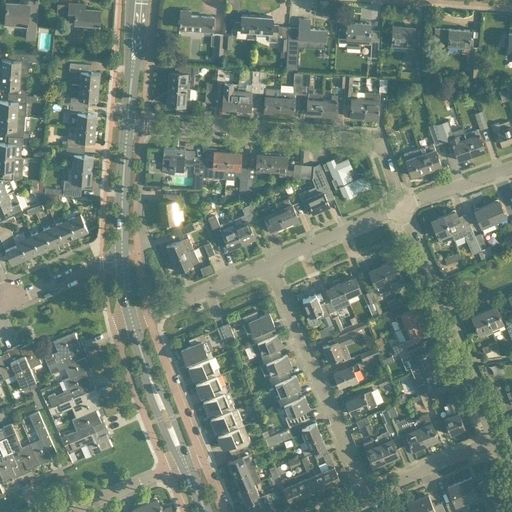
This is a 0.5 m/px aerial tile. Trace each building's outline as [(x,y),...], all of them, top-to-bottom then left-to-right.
[(26,26),(35,26),(37,1),(28,0),(28,4),(27,4),(27,6),(16,5),(16,3),(7,2),(6,12),(5,12),(4,20),(5,20),(5,24),(7,24),(7,22),(25,24),(25,25),(26,25),(26,26)] [(68,5),(67,21),(74,21),(74,23),(88,24),(88,27),(99,27),(99,25),(100,25),(100,21),(99,21),(100,10),(89,9),(89,10),(84,10),(84,4),(75,3),(75,6),(68,5)] [(203,29),(203,34),(213,34),(214,17),(190,15),(190,11),(180,10),(179,28),(203,29)] [(256,34),(257,15),(242,14),(241,22),(235,22),(234,29),(241,30),(246,31),(246,38),(255,38),(256,36),(256,34)] [(273,16),(257,15),(256,34),(256,36),(265,36),(265,34),(265,32),(269,32),(269,41),(279,42),(280,37),(278,37),(279,25),(272,24),(273,16)] [(297,38),(297,46),(298,46),(325,48),(325,41),(326,41),(326,38),(326,30),(309,28),(310,19),(299,18),(298,25),(298,27),(297,38)] [(339,29),(338,41),(347,42),(347,47),(360,48),(360,43),(369,43),(370,23),(361,22),(361,23),(348,22),(347,30),(339,29)] [(392,35),(391,42),(391,45),(406,46),(406,58),(415,59),(416,49),(412,49),(413,45),(414,28),(402,28),(403,26),(393,25),(392,32),(391,32),(391,35),(392,35)] [(469,38),(470,30),(448,28),(448,29),(435,28),(434,39),(447,40),(447,44),(463,45),(463,52),(467,52),(468,52),(469,46),(473,47),(473,38),(469,38)] [(508,46),(507,49),(508,49),(507,56),(511,56),(511,32),(509,32),(508,36),(504,36),(503,45),(508,46)] [(224,33),(223,34),(223,46),(223,48),(232,48),(232,34),(224,33)] [(223,48),(223,34),(216,34),(215,57),(222,57),(223,48)] [(279,42),(279,49),(281,49),(287,49),(288,38),(280,37),(279,42)] [(288,38),(287,49),(287,54),(294,55),(295,38),(288,38)] [(371,43),(370,57),(378,57),(379,44),(371,43)] [(473,47),(469,46),(468,52),(467,52),(466,60),(467,61),(467,62),(469,64),(468,75),(477,76),(477,63),(478,56),(479,47),(473,47)] [(1,59),(0,73),(26,75),(26,74),(27,74),(28,61),(28,54),(13,53),(11,52),(11,53),(13,53),(13,60),(1,59)] [(99,72),(88,72),(88,65),(91,65),(88,65),(81,64),(70,63),(69,70),(72,70),(72,71),(80,71),(79,85),(98,86),(99,72)] [(168,79),(167,87),(169,87),(190,89),(193,89),(193,81),(190,81),(191,74),(191,73),(194,73),(197,73),(198,65),(191,65),(181,64),(180,72),(170,71),(169,79),(168,79)] [(412,66),(411,80),(421,81),(422,67),(412,66)] [(301,94),(303,73),(294,72),(293,84),(293,92),(293,94),(295,94),(301,94)] [(25,88),(26,75),(0,73),(0,79),(0,86),(11,88),(11,94),(26,95),(26,88),(25,88)] [(310,73),(303,73),(301,94),(307,95),(309,95),(309,87),(310,73)] [(352,76),(345,76),(345,87),(344,98),(351,99),(351,92),(351,88),(352,76)] [(216,91),(217,83),(206,82),(206,90),(216,91)] [(237,108),(238,90),(237,90),(238,84),(217,82),(216,97),(223,97),(222,107),(224,107),(224,109),(232,110),(232,108),(237,108)] [(238,87),(237,108),(241,109),(241,111),(248,111),(248,109),(250,109),(252,92),(252,85),(246,84),(246,88),(238,87)] [(97,100),(98,86),(79,85),(78,98),(71,98),(70,105),(85,106),(86,100),(97,100)] [(498,89),(503,101),(510,98),(506,86),(498,89)] [(189,105),(190,89),(169,87),(167,104),(169,104),(168,105),(174,105),(174,104),(189,105)] [(321,114),(322,100),(313,99),(314,87),(309,87),(309,95),(307,95),(306,113),(321,114)] [(265,93),(264,110),(279,111),(281,91),(281,89),(265,88),(265,93)] [(216,91),(206,90),(205,102),(215,103),(216,91)] [(293,112),(295,94),(293,94),(293,92),(289,92),(281,91),(279,111),(293,112)] [(364,117),(366,97),(357,97),(357,92),(351,92),(351,99),(347,98),(347,104),(351,105),(350,116),(364,117)] [(380,94),(374,93),(366,93),(366,97),(364,117),(378,118),(380,94)] [(25,102),(26,95),(11,94),(10,101),(0,100),(0,114),(17,116),(17,115),(25,116),(25,102)] [(332,101),(323,100),(322,100),(321,114),(336,115),(338,95),(332,95),(332,101)] [(69,112),(68,126),(75,127),(95,128),(96,114),(84,113),(85,106),(70,105),(69,112)] [(486,126),(483,116),(481,110),(475,112),(480,128),(486,126)] [(17,116),(0,114),(0,128),(8,129),(8,136),(23,137),(25,116),(17,115),(17,116)] [(400,130),(411,126),(408,119),(398,123),(400,130)] [(448,119),(435,123),(442,142),(451,139),(452,142),(452,144),(453,144),(458,159),(463,157),(464,158),(470,156),(470,155),(471,154),(464,133),(462,127),(452,130),(448,119)] [(509,142),(511,141),(511,126),(511,125),(509,120),(499,124),(498,122),(491,124),(493,132),(497,131),(501,144),(509,141),(509,142)] [(435,123),(428,125),(435,144),(442,142),(435,123)] [(94,142),(95,128),(75,127),(74,139),(67,139),(67,146),(82,147),(82,141),(94,142)] [(479,152),(484,150),(477,129),(464,133),(471,154),(472,154),(473,155),(479,153),(479,152)] [(21,144),(23,145),(23,137),(8,136),(7,143),(0,142),(0,156),(14,157),(14,156),(20,157),(21,144)] [(433,143),(425,146),(419,148),(420,153),(420,154),(426,170),(428,169),(429,171),(433,170),(433,168),(440,165),(435,149),(433,143)] [(81,155),(82,147),(67,146),(66,154),(73,155),(72,167),(72,168),(91,169),(92,155),(81,155)] [(194,165),(195,158),(194,158),(195,151),(185,151),(185,149),(163,147),(162,170),(168,170),(168,174),(174,175),(174,172),(184,172),(184,164),(194,165)] [(420,154),(420,153),(419,148),(404,153),(411,175),(419,173),(420,174),(424,173),(424,171),(426,170),(420,154)] [(226,178),(228,151),(219,150),(219,151),(214,151),(213,160),(204,159),(203,173),(203,176),(226,178)] [(235,151),(228,151),(226,178),(235,179),(235,174),(239,175),(241,153),(235,152),(235,151)] [(271,169),(272,153),(263,152),(263,154),(257,154),(255,175),(261,175),(262,169),(271,169)] [(280,153),(272,153),(271,169),(279,170),(279,176),(285,176),(292,179),(293,176),(293,171),(292,171),(286,170),(287,156),(280,155),(280,153)] [(0,170),(5,171),(5,177),(2,177),(2,178),(20,179),(22,157),(20,157),(14,156),(14,157),(0,156),(0,170)] [(194,165),(194,172),(195,173),(203,173),(204,159),(195,158),(194,165)] [(352,181),(347,169),(349,168),(345,160),(336,164),(333,158),(323,163),(325,170),(330,168),(334,178),(336,177),(337,178),(332,180),(335,188),(340,186),(345,198),(357,193),(356,191),(370,187),(367,176),(352,181)] [(313,166),(312,166),(312,178),(315,178),(324,174),(319,163),(313,166)] [(90,183),(91,169),(72,168),(71,181),(64,180),(63,188),(78,189),(79,182),(90,183)] [(333,195),(324,174),(315,178),(312,178),(315,186),(310,188),(313,195),(307,197),(308,201),(313,212),(315,211),(316,213),(323,210),(322,208),(329,205),(326,199),(333,196),(334,198),(333,195)] [(239,196),(239,200),(246,197),(247,178),(240,177),(239,196)] [(0,195),(14,190),(10,180),(3,180),(0,179),(0,195)] [(33,179),(33,188),(38,188),(37,192),(42,193),(43,180),(33,179)] [(61,192),(61,189),(45,187),(44,192),(46,197),(53,194),(53,195),(61,192)] [(78,196),(78,189),(63,188),(63,193),(58,194),(59,197),(63,195),(80,197),(80,196),(78,196)] [(0,211),(5,209),(8,215),(5,216),(8,215),(22,209),(14,190),(0,195),(0,211)] [(168,224),(168,223),(178,221),(177,210),(183,209),(180,194),(164,193),(165,201),(159,202),(162,223),(166,223),(166,224),(168,224)] [(290,197),(283,200),(275,204),(278,210),(285,226),(293,222),(292,221),(299,218),(290,197)] [(499,199),(487,204),(494,221),(500,218),(501,221),(507,219),(499,199)] [(245,214),(233,220),(242,242),(255,236),(248,220),(257,217),(253,208),(251,203),(245,206),(246,210),(244,211),(245,214)] [(278,210),(275,204),(262,209),(271,230),(277,227),(278,229),(285,226),(278,210)] [(494,221),(487,204),(475,209),(483,229),(489,226),(487,224),(494,221)] [(456,210),(444,215),(452,234),(453,238),(454,239),(454,238),(465,234),(472,252),(480,249),(481,249),(475,235),(470,223),(469,223),(462,226),(456,210)] [(80,212),(68,218),(75,234),(81,232),(81,233),(88,230),(80,212)] [(242,242),(233,220),(220,225),(215,214),(208,218),(219,244),(220,244),(219,241),(225,238),(229,248),(242,242)] [(452,234),(444,215),(432,220),(441,243),(453,238),(452,234)] [(75,234),(68,218),(55,223),(63,240),(63,241),(76,235),(75,234)] [(0,229),(9,226),(8,224),(6,219),(0,221),(0,229)] [(63,240),(55,223),(43,228),(51,246),(63,241),(63,240)] [(187,232),(190,231),(187,225),(177,229),(181,239),(167,245),(172,258),(194,248),(187,232)] [(0,236),(12,232),(9,226),(0,229),(0,236)] [(51,246),(43,228),(31,234),(38,250),(39,252),(51,246)] [(14,238),(14,236),(12,232),(0,236),(0,238),(2,243),(14,238)] [(38,250),(31,234),(25,236),(23,232),(14,236),(14,238),(17,244),(5,249),(11,264),(39,252),(38,250)] [(481,233),(475,235),(481,249),(487,247),(481,233)] [(17,244),(14,238),(2,243),(5,249),(17,244)] [(215,254),(210,242),(204,244),(209,256),(215,254)] [(199,261),(197,256),(194,248),(172,258),(177,270),(199,261)] [(447,264),(461,257),(459,252),(444,258),(447,264)] [(401,274),(394,259),(382,264),(391,285),(392,288),(406,282),(402,273),(401,274)] [(205,275),(216,271),(213,263),(202,266),(205,275)] [(391,285),(382,264),(369,270),(375,283),(376,285),(377,287),(369,291),(379,313),(382,312),(377,301),(382,298),(378,291),(391,285)] [(355,276),(341,282),(346,295),(361,289),(355,276)] [(331,300),(325,302),(329,312),(350,303),(346,295),(341,282),(326,288),(331,300)] [(379,313),(369,291),(363,293),(373,316),(379,313)] [(316,293),(302,299),(305,306),(304,307),(307,314),(308,313),(310,316),(317,313),(320,318),(323,317),(326,326),(334,323),(332,317),(329,312),(325,302),(320,304),(316,293)] [(404,296),(397,299),(399,304),(406,301),(404,296)] [(398,305),(389,309),(391,315),(400,311),(398,305)] [(504,325),(496,305),(484,310),(493,333),(499,330),(498,327),(504,325)] [(401,313),(395,316),(400,328),(420,319),(415,307),(401,313)] [(484,310),(472,315),(480,335),(486,332),(487,335),(493,333),(484,310)] [(268,326),(274,324),(269,312),(257,317),(255,311),(243,316),(245,323),(248,321),(253,332),(250,333),(254,343),(272,336),(272,335),(268,326)] [(337,314),(332,317),(334,323),(337,330),(343,328),(337,314)] [(365,319),(348,327),(351,333),(368,325),(365,319)] [(425,332),(420,319),(400,328),(405,340),(392,345),(396,353),(407,349),(408,346),(420,341),(418,335),(425,332)] [(326,326),(323,327),(326,335),(337,330),(334,323),(326,326)] [(229,339),(223,324),(222,324),(224,328),(219,330),(218,329),(223,342),(229,339)] [(223,324),(229,339),(235,337),(230,324),(229,325),(224,327),(223,324)] [(58,351),(44,357),(47,365),(85,349),(82,342),(77,345),(76,342),(78,341),(74,332),(75,332),(75,331),(53,341),(58,351)] [(181,349),(185,358),(186,361),(193,358),(195,364),(209,358),(213,356),(210,350),(207,352),(202,341),(206,339),(203,333),(191,338),(193,344),(181,349)] [(254,343),(252,344),(256,356),(259,355),(263,364),(266,362),(280,356),(277,347),(283,344),(282,342),(278,333),(272,335),(272,336),(254,343)] [(329,343),(323,346),(329,361),(343,355),(339,347),(354,340),(351,333),(340,337),(339,336),(335,338),(328,341),(329,343)] [(19,344),(13,347),(29,383),(36,380),(29,365),(40,361),(35,349),(32,342),(32,341),(31,341),(32,342),(23,346),(24,348),(21,349),(19,344)] [(496,341),(494,342),(482,347),(484,353),(499,347),(496,341)] [(423,344),(408,350),(411,357),(414,365),(410,367),(412,371),(437,361),(432,348),(426,350),(423,344)] [(5,354),(0,356),(0,366),(4,376),(15,371),(21,386),(29,383),(13,347),(6,350),(8,355),(6,356),(5,354)] [(376,347),(360,354),(363,361),(379,354),(376,347)] [(85,349),(47,365),(51,372),(64,366),(69,378),(85,371),(87,370),(91,368),(91,367),(89,368),(86,359),(84,360),(82,357),(87,355),(85,349)] [(280,356),(266,362),(271,373),(267,375),(272,385),(275,383),(289,377),(285,368),(292,365),(291,363),(287,353),(280,356)] [(385,364),(395,360),(392,355),(383,359),(385,364)] [(220,374),(217,367),(214,369),(209,358),(195,364),(189,366),(192,376),(193,378),(200,375),(202,381),(203,381),(217,375),(217,376),(220,374)] [(443,374),(437,361),(412,371),(418,384),(429,379),(432,386),(441,382),(438,376),(443,374)] [(352,383),(354,382),(358,380),(354,371),(360,368),(358,362),(352,365),(352,364),(334,372),(339,386),(351,381),(352,383)] [(488,373),(503,372),(503,362),(488,363),(488,373)] [(54,392),(48,395),(52,406),(54,405),(95,387),(92,381),(88,384),(86,381),(89,380),(85,371),(69,378),(66,379),(70,388),(55,395),(54,392)] [(296,374),(289,377),(275,383),(280,394),(276,396),(280,405),(284,404),(298,398),(294,389),(300,386),(299,383),(296,374)] [(388,374),(377,379),(380,386),(391,381),(388,374)] [(229,383),(225,385),(221,386),(217,376),(217,375),(203,381),(202,381),(196,384),(200,393),(201,395),(207,393),(210,398),(210,399),(224,393),(228,391),(232,390),(229,383)] [(446,383),(435,388),(437,394),(449,389),(446,383)] [(101,406),(100,407),(95,395),(98,394),(95,387),(54,405),(52,406),(48,408),(51,415),(62,410),(62,411),(77,404),(82,415),(95,410),(102,407),(101,406)] [(363,393),(359,395),(345,401),(351,413),(368,406),(369,408),(377,404),(371,390),(364,392),(363,393)] [(426,391),(420,394),(421,398),(425,406),(431,403),(426,391)] [(401,402),(407,399),(404,392),(398,395),(401,402)] [(228,404),(224,393),(210,399),(210,398),(203,401),(208,413),(215,410),(217,416),(231,410),(235,409),(232,402),(228,404)] [(306,419),(303,410),(309,407),(308,404),(304,395),(298,398),(284,404),(288,415),(285,416),(289,426),(289,427),(300,422),(309,418),(306,419)] [(454,400),(448,403),(452,414),(444,418),(447,424),(446,424),(446,426),(444,426),(447,434),(448,433),(450,432),(450,433),(452,432),(452,433),(457,431),(457,430),(465,427),(454,400)] [(394,405),(387,407),(392,418),(398,415),(394,405)] [(392,420),(387,407),(381,410),(387,422),(392,420)] [(244,425),(241,419),(237,408),(235,409),(231,410),(217,416),(210,418),(214,428),(215,430),(222,427),(224,433),(244,425)] [(77,430),(61,437),(64,444),(106,426),(103,420),(98,422),(97,420),(99,419),(95,410),(82,415),(86,426),(77,430)] [(59,458),(43,421),(42,419),(39,411),(30,415),(41,440),(31,444),(39,463),(51,458),(52,461),(59,458)] [(438,438),(428,413),(415,418),(426,443),(438,438)] [(359,427),(365,425),(370,422),(367,416),(356,421),(359,427)] [(405,432),(401,434),(405,445),(410,443),(412,449),(426,443),(415,418),(408,421),(410,425),(404,428),(405,432)] [(307,439),(321,433),(316,422),(302,428),(300,422),(263,438),(267,447),(291,436),(292,438),(296,436),(298,443),(300,442),(307,439)] [(386,460),(376,435),(370,422),(365,425),(372,439),(365,442),(364,441),(363,442),(366,449),(373,465),(386,460)] [(39,463),(31,444),(22,448),(11,423),(3,427),(4,429),(3,429),(22,474),(28,471),(27,468),(39,463)] [(251,442),(244,425),(224,433),(218,436),(223,447),(229,445),(232,450),(230,451),(230,452),(238,448),(251,442)] [(106,426),(64,444),(67,451),(72,448),(72,449),(81,445),(85,457),(112,445),(111,445),(107,437),(105,438),(104,435),(109,433),(106,426)] [(22,474),(3,429),(0,430),(0,447),(4,456),(0,457),(0,473),(2,479),(14,474),(16,477),(19,475),(22,474)] [(392,438),(390,432),(389,430),(376,435),(386,460),(399,454),(392,438)] [(326,445),(321,433),(307,439),(300,442),(305,454),(312,451),(326,445)] [(253,451),(250,443),(251,443),(251,442),(238,448),(241,455),(228,461),(234,475),(248,469),(254,466),(251,458),(253,457),(251,453),(253,451)] [(318,451),(314,452),(316,458),(323,455),(325,460),(326,462),(328,467),(321,470),(327,484),(340,479),(334,465),(327,447),(318,451)] [(327,484),(321,470),(314,473),(307,456),(302,458),(307,471),(315,490),(327,484)] [(281,464),(275,466),(279,474),(284,472),(281,464)] [(279,476),(279,474),(275,466),(275,465),(269,468),(272,475),(274,478),(279,476)] [(254,482),(260,480),(254,466),(248,469),(234,475),(240,489),(254,482)] [(307,471),(294,476),(302,495),(315,490),(307,471)] [(275,482),(274,478),(272,475),(267,477),(270,485),(275,482)] [(290,500),(302,495),(294,475),(286,478),(286,477),(281,479),(284,486),(290,500)] [(497,504),(486,479),(478,482),(479,483),(475,485),(471,476),(459,481),(467,500),(480,494),(486,509),(497,504)] [(260,496),(254,483),(261,480),(260,480),(254,482),(240,489),(246,502),(260,496)] [(467,500),(459,481),(448,486),(452,495),(449,496),(452,501),(454,500),(456,504),(457,504),(458,508),(469,503),(467,500)] [(273,507),(272,507),(270,502),(266,493),(260,496),(246,502),(249,511),(262,511),(266,510),(273,507)] [(429,494),(417,499),(423,511),(445,511),(442,502),(433,505),(429,494)] [(156,497),(144,502),(148,511),(172,511),(170,506),(162,509),(156,497)] [(410,511),(423,511),(417,499),(407,503),(410,511)] [(148,511),(144,502),(133,507),(134,511),(148,511)]
